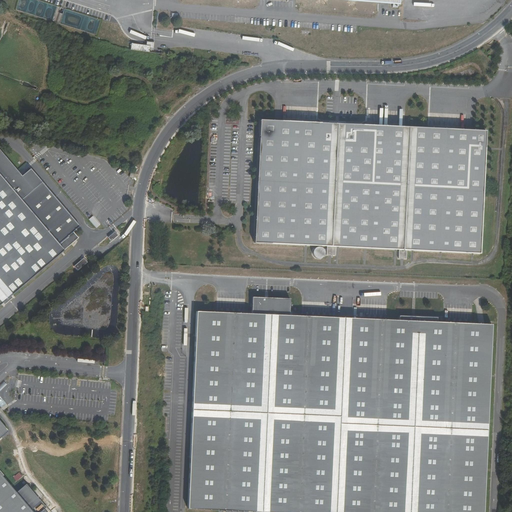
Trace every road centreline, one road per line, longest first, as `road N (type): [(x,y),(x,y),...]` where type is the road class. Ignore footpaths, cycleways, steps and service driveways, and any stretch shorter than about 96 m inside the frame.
road 1 (unclassified): [(125,511),(138,201),(171,128),(218,86),(249,74),(428,61),(477,39),(511,9)]
road 2 (unknown): [(236,218),(243,247),(280,261),(399,266),(486,259),(494,248),(506,89)]
road 3 (unknown): [(494,26),(508,43),(506,89),(293,83),(244,93)]
road 4 (unknown): [(76,158),(41,147),(59,175),(95,211),(115,202)]
road 5 (unknown): [(244,93),(227,102),(221,118),(217,215)]
road 6 (unknown): [(217,215),(188,219),(138,209),(100,238)]
road 7 (unknown): [(100,238),(0,317)]
road 8 (unknown): [(236,218),(244,93)]
